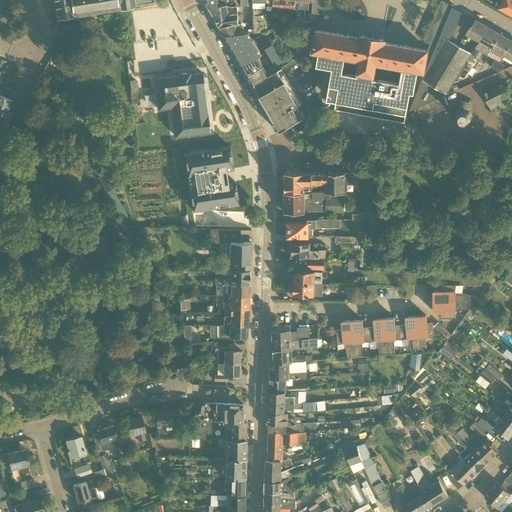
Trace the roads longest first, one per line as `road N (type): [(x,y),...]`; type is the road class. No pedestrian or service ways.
road 1 (tertiary): [(262,307),(261,144),(186,0)]
road 2 (tertiary): [(257,511),(262,307)]
road 3 (residential): [(420,285),(411,305),(262,307)]
road 4 (residential): [(37,426),(152,394),(189,393)]
